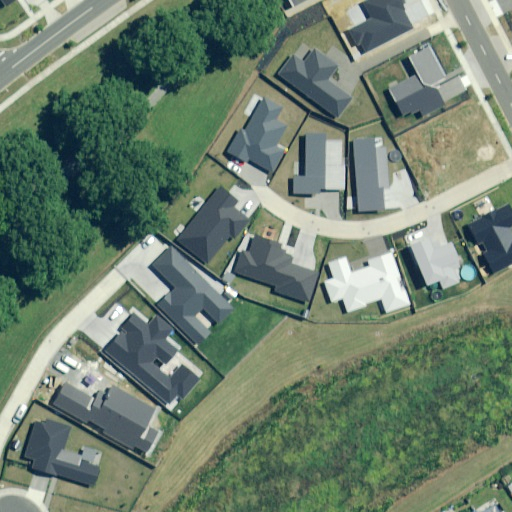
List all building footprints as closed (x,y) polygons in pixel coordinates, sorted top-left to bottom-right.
[(404,1),(403,0),(369,0),(364,3),(372,18),(347,32),(354,45),(360,41),(366,53),(412,28),(399,4),(404,1)] [(389,89),(404,116),(420,107),(424,114),(467,90),(456,70),(446,75),(430,47),(410,58),(418,74),(389,89)] [(291,55),(278,73),(338,118),(352,99),(327,81),(337,68),(314,51),(303,65),(291,55)] [(242,128),(227,152),(247,164),(250,159),(272,173),(285,152),(275,146),(287,126),(276,119),(282,109),(265,98),(245,130),(242,128)] [(326,134),(307,134),(306,176),(291,176),(291,194),(319,194),(319,190),(344,190),(344,140),(326,140),(326,134)] [(385,138),(352,141),(358,211),(391,208),(385,138)] [(220,185),(176,239),(205,263),(229,234),(234,238),(249,220),(234,208),(240,201),(220,185)] [(483,254),(493,273),(511,262),(511,226),(511,225),(511,224),(511,212),(508,205),(468,227),(478,244),(483,241),(488,251),(483,254)] [(240,252),(233,272),(275,286),(273,293),(308,304),(318,273),(291,265),(293,257),(278,252),(280,244),(256,236),(250,255),(240,252)] [(429,238),(412,245),(428,286),(440,281),(443,288),(460,282),(457,275),(462,273),(451,243),(433,249),(429,238)] [(233,308),(172,246),(152,266),(174,288),(157,304),(196,344),(209,332),(191,315),(200,306),(218,324),(233,308)] [(335,279),(325,283),(333,303),(343,299),(347,310),(382,297),(389,313),(410,305),(391,253),(369,262),(371,266),(352,273),(346,257),(330,264),(335,279)] [(135,315),(105,351),(173,408),(198,378),(183,366),(170,380),(160,372),(178,351),(164,340),(172,331),(157,318),(149,327),(135,315)] [(65,383),(53,404),(143,455),(157,431),(146,425),(154,410),(112,387),(106,398),(97,393),(94,399),(65,383)] [(36,459),(34,469),(95,486),(105,454),(86,448),(83,458),(64,453),(71,427),(36,417),(25,456),(36,459)] [(501,511),(496,503),(482,511),(476,511),(474,511),(501,511)]
